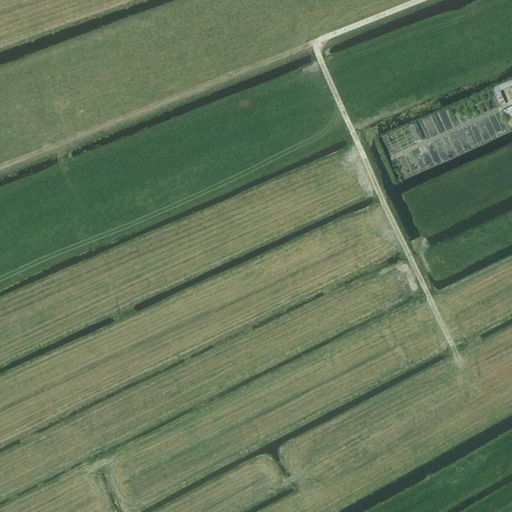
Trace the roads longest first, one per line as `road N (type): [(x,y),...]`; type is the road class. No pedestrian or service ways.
road 1 (track): [(420,0),(314,42),(459,364)]
road 2 (track): [(314,42),(0,167)]
